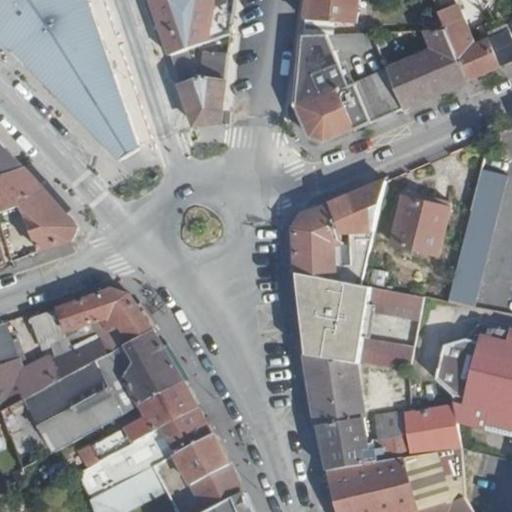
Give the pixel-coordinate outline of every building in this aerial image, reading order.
[(0,0),(0,39),(17,54),(121,161),(141,148),(89,0),(0,0)] [(153,0),(172,54),(187,48),(228,34),(234,0),(153,0)] [(311,0),(306,35),(361,33),(363,0),(311,0)] [(452,35),(472,82),(511,64),(511,34),(494,42),(492,39),(478,45),(458,0),(436,0),(450,30),(452,35)] [(374,33),(379,44),(400,42),(396,32),(374,33)] [(306,35),(303,60),(338,59),(384,57),(379,44),(374,33),(361,33),(306,35)] [(389,69),(407,110),(472,82),(452,35),(387,62),(389,69)] [(172,54),(196,124),(223,121),(227,52),(208,49),(204,80),(198,81),(187,48),(172,54)] [(300,96),(298,107),(313,138),(328,144),(407,110),(389,69),(346,88),(344,84),(342,86),(341,83),(339,84),(338,59),(303,60),(301,80),(300,96)] [(0,176),(22,169),(0,146),(0,176)] [(0,212),(20,206),(41,250),(71,240),(79,227),(22,169),(0,176),(0,212)] [(480,173),(448,300),(474,305),(505,179),(480,173)] [(296,230),(301,272),(368,285),(390,182),(306,219),(296,230)] [(409,200),(397,246),(437,257),(449,212),(409,200)] [(0,223),(0,228),(12,260),(28,255),(16,218),(0,223)] [(301,272),(312,357),(365,365),(416,372),(420,349),(368,340),(373,312),(425,321),(430,296),(368,285),(301,272)] [(36,315),(39,325),(33,326),(39,340),(97,319),(106,334),(53,362),(50,356),(20,371),(3,321),(0,322),(0,405),(2,410),(155,331),(130,288),(111,288),(36,315)] [(438,378),(454,396),(455,403),(458,422),(511,435),(511,328),(486,322),(471,338),(449,343),(438,378)] [(155,331),(2,410),(23,468),(142,404),(185,380),(155,331)] [(312,357),(327,473),(380,464),(374,417),(365,365),(312,357)] [(185,380),(142,404),(149,419),(81,455),(88,468),(201,408),(185,380)] [(412,410),(420,457),(432,455),(463,450),(458,422),(455,403),(412,410)] [(201,408),(88,468),(81,472),(91,489),(106,482),(159,454),(173,446),(178,454),(214,434),(211,428),(201,408)] [(374,417),(380,464),(403,460),(420,457),(412,410),(374,417)] [(163,462),(154,467),(166,490),(170,498),(230,466),(214,434),(178,454),(163,462)] [(159,454),(106,482),(110,491),(154,467),(163,462),(159,454)] [(403,460),(421,511),(445,504),(450,502),(432,455),(420,457),(403,460)] [(327,473),(339,511),(419,511),(421,511),(403,460),(380,464),(327,473)] [(230,466),(170,498),(177,511),(207,511),(244,493),(230,466)] [(89,503),(92,511),(126,511),(166,490),(154,467),(110,491),(89,503)] [(33,497),(38,511),(55,511),(48,489),(33,497)] [(252,511),(247,500),(244,493),(207,511),(252,511)] [(449,511),(475,511),(466,497),(450,502),(445,504),(449,511)]
